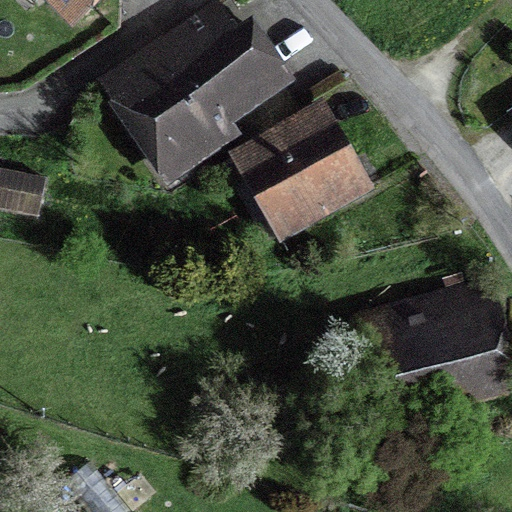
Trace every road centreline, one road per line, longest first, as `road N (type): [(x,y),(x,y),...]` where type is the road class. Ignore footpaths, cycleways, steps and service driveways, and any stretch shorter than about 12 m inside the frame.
road 1 (residential): [(321,0),(466,168),(511,252)]
road 2 (track): [(409,102),(511,9)]
